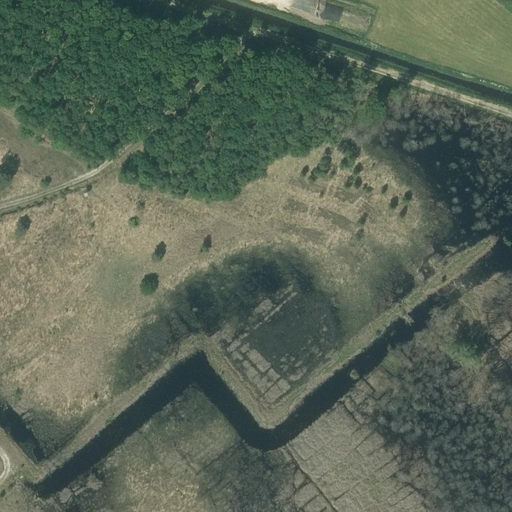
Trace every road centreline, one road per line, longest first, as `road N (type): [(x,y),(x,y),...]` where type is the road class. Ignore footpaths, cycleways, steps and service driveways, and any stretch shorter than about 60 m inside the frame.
road 1 (track): [(0,207),(96,168),(248,28)]
road 2 (track): [(248,28),(511,114)]
